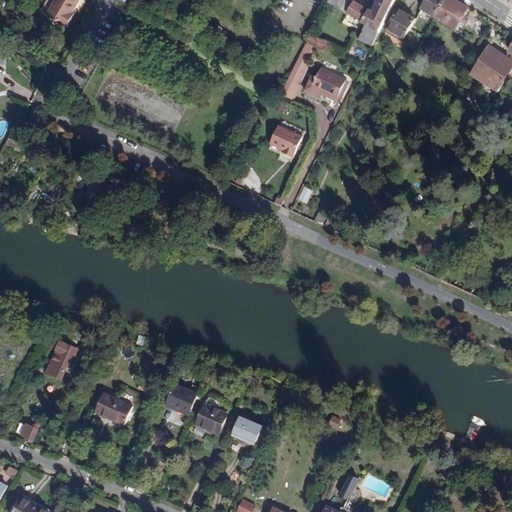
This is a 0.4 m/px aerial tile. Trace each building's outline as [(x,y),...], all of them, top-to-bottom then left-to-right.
[(50,18),(59,0),(55,0),(46,16),(50,18)] [(65,26),(78,0),(59,0),(50,18),(65,26)] [(78,0),(65,26),(67,27),(73,17),(71,16),(79,0),(78,0)] [(329,0),(328,2),(367,25),(360,39),(373,46),(395,0),(378,0),(372,12),(356,2),(357,0),(329,0)] [(436,17),(445,0),(427,0),(419,14),(422,15),(424,10),(436,17)] [(458,30),(470,9),(454,0),(445,0),(436,17),(458,30)] [(387,29),(405,39),(416,19),(399,9),(387,29)] [(213,33),(219,37),(220,35),(224,38),(227,33),(222,31),(223,29),(217,26),(216,28),(212,25),(209,30),(213,32),(213,33)] [(292,97),(316,47),(305,42),(281,92),(292,97)] [(480,59),(508,78),(511,71),(511,58),(490,44),(480,59)] [(471,74),(499,92),(508,78),(480,59),(471,74)] [(326,89),(324,92),(338,99),(347,80),(322,68),(314,84),(326,89)] [(314,84),(313,87),(324,92),(326,89),(314,84)] [(283,152),(294,157),(303,137),(280,126),(272,144),(284,150),(283,152)] [(107,189),(98,185),(92,200),(102,203),(107,189)] [(307,204),(314,191),(304,186),(297,199),(307,204)] [(279,198),(276,204),(282,206),(285,201),(279,198)] [(102,203),(92,200),(89,206),(99,210),(102,203)] [(76,354),(60,346),(47,374),(61,381),(71,361),(73,362),(76,354)] [(168,371),(163,383),(167,384),(172,372),(168,371)] [(139,389),(146,392),(151,381),(143,379),(139,389)] [(155,383),(151,381),(146,392),(151,394),(155,383)] [(199,395),(176,385),(167,406),(175,409),(176,407),(191,414),(199,395)] [(138,399),(126,394),(122,403),(134,408),(138,399)] [(134,408),(122,403),(104,395),(96,413),(125,427),(134,408)] [(207,406),(218,411),(221,404),(210,399),(207,406)] [(219,436),(228,415),(218,411),(207,406),(198,426),(219,436)] [(241,418),(237,426),(245,429),(242,437),(249,440),(252,432),(259,435),(262,427),(241,418)] [(22,440),(33,445),(40,432),(28,426),(22,440)] [(242,437),(245,429),(237,426),(234,433),(242,437)] [(259,435),(252,432),(249,440),(256,443),(259,435)] [(14,479),(18,471),(9,466),(4,474),(14,479)] [(196,478),(187,497),(196,502),(205,483),(196,478)] [(350,498),(357,484),(348,480),(341,493),(350,498)] [(45,511),(22,498),(14,511),(45,511)] [(250,511),(253,507),(241,502),(235,511),(250,511)]
